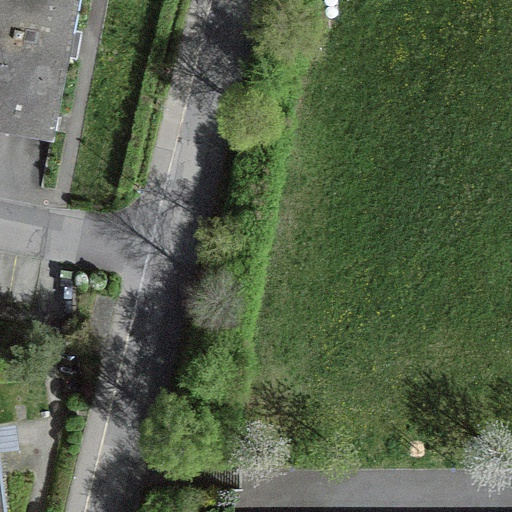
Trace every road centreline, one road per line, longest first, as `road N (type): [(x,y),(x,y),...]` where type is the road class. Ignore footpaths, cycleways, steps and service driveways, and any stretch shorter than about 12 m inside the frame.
road 1 (residential): [(235,0),(169,261)]
road 2 (residential): [(169,261),(110,511)]
road 3 (residential): [(511,492),(266,493)]
road 4 (residential): [(0,225),(169,261)]
